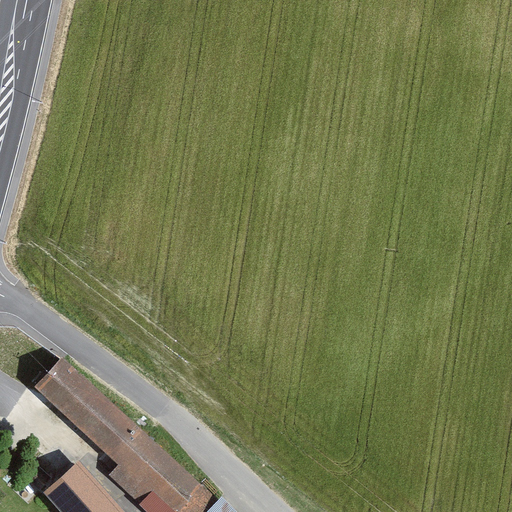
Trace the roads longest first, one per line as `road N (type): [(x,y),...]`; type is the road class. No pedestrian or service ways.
road 1 (unclassified): [(0,287),(294,511)]
road 2 (unknown): [(0,385),(137,508)]
road 3 (secondary): [(35,0),(0,161)]
